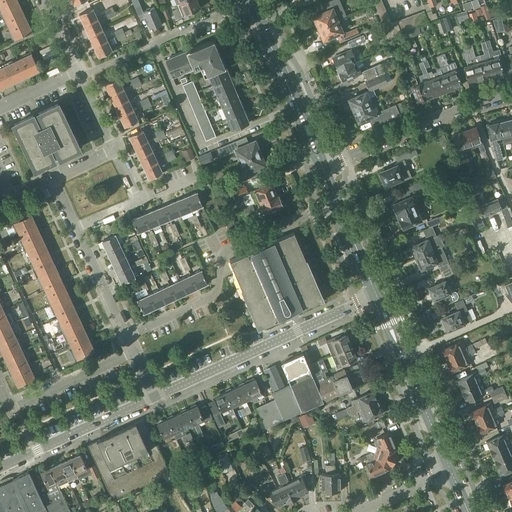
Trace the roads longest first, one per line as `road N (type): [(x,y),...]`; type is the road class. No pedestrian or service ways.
road 1 (residential): [(337,203),(226,252),(211,298),(125,336)]
road 2 (residential): [(154,398),(375,295)]
road 3 (residential): [(321,169),(511,95)]
road 4 (residential): [(252,2),(76,73)]
road 5 (tertiary): [(449,468),(375,295)]
road 6 (tertiary): [(321,169),(252,2)]
road 7 (residential): [(0,468),(154,398)]
road 8 (residential): [(7,404),(133,352)]
road 9 (residential): [(125,336),(73,227)]
